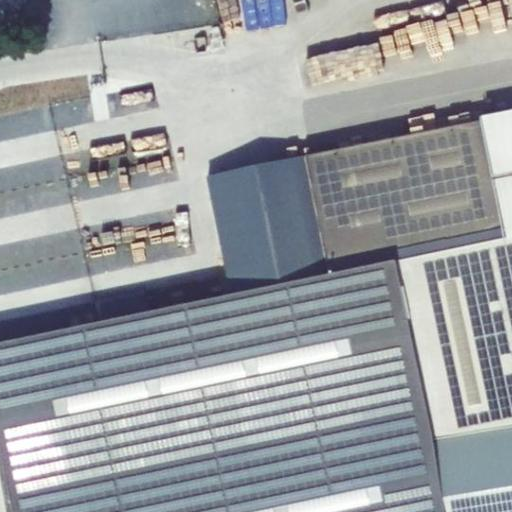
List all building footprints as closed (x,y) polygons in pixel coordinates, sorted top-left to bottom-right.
[(330,265),(505,229),(506,229),(484,118),(482,118),(480,103),(450,108),(453,129),(396,139),(307,157),(330,265)] [(506,229),(505,229),(507,239),(511,238),(511,111),(484,118),(506,229)] [(511,238),(507,239),(396,262),(430,441),(511,426),(511,238)] [(443,511),(430,441),(396,262),(0,343),(0,418),(19,511),(443,511)] [(511,511),(511,426),(430,441),(443,511),(511,511)]
